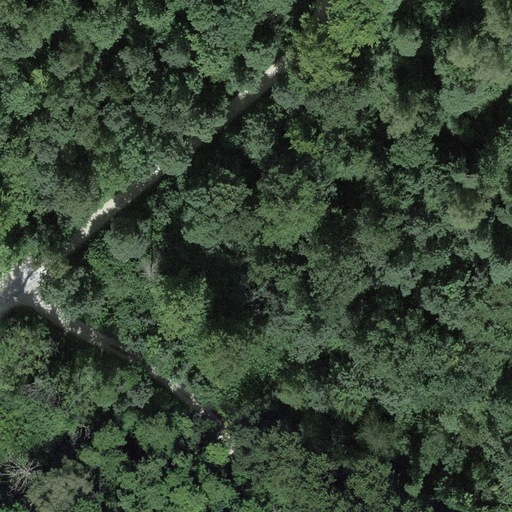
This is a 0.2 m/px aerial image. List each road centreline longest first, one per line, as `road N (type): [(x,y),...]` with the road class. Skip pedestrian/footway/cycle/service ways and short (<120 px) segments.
road 1 (track): [(331,0),(301,50),(35,267)]
road 2 (track): [(276,511),(203,403),(78,318),(35,267),(0,254)]
